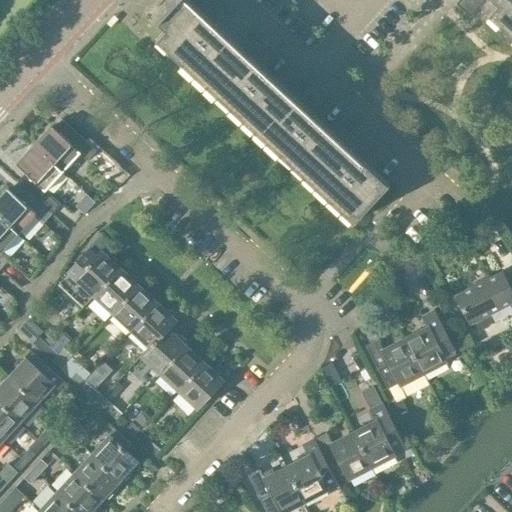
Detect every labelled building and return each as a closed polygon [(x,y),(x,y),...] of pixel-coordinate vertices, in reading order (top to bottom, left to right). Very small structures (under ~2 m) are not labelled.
[(149,10),(139,21),(354,222),(390,183),(193,0),(157,0),(148,10),(149,10)] [(472,18),(481,8),(511,37),(511,0),(460,0),(457,4),(472,18)] [(53,125),(35,145),(62,171),(79,152),(87,160),(96,150),(62,119),(55,126),(53,125)] [(26,172),(18,181),(52,213),(60,203),(45,189),(62,171),(35,145),(17,164),(26,172)] [(9,187),(0,196),(0,215),(18,232),(35,214),(44,222),(52,213),(18,181),(11,188),(9,187)] [(0,267),(1,268),(10,258),(2,250),(18,232),(0,215),(0,267)] [(88,248),(66,272),(74,279),(94,297),(120,269),(100,251),(96,255),(88,248)] [(94,297),(112,314),(139,286),(120,269),(94,297)] [(511,277),(506,281),(502,272),(456,295),(470,324),(474,322),(476,325),(480,328),(484,328),(488,326),(491,322),(491,318),(489,314),(510,304),(511,306),(511,277)] [(112,314),(131,331),(157,303),(139,286),(112,314)] [(131,331),(147,346),(149,347),(167,328),(175,319),(157,303),(131,331)] [(428,327),(406,338),(424,374),(448,361),(444,354),(455,349),(435,311),(423,317),(428,327)] [(139,355),(159,373),(185,345),(167,328),(149,347),(147,346),(139,355)] [(424,374),(406,338),(384,350),(378,339),(367,345),(389,387),(399,382),(401,385),(424,374)] [(43,352),(49,345),(42,339),(36,346),(43,352)] [(58,353),(49,345),(43,352),(52,360),(58,353)] [(159,373),(178,390),(204,362),(185,345),(159,373)] [(9,377),(37,403),(55,383),(60,387),(66,381),(36,354),(30,360),(27,357),(9,377)] [(80,386),(86,380),(76,370),(81,365),(72,357),(61,369),(80,386)] [(332,361),(320,368),(330,387),(342,380),(332,361)] [(204,362),(178,390),(197,408),(223,379),(204,362)] [(9,377),(0,387),(0,404),(19,422),(37,403),(9,377)] [(80,386),(99,403),(104,397),(86,380),(80,386)] [(384,404),(383,404),(373,386),(361,392),(371,411),(372,410),(377,420),(354,432),(372,467),(397,454),(408,449),(384,404)] [(78,394),(54,419),(61,425),(85,400),(78,394)] [(113,406),(104,397),(99,403),(108,411),(113,406)] [(400,397),(389,403),(399,421),(410,415),(400,397)] [(0,404),(0,438),(3,441),(19,422),(0,404)] [(54,419),(37,438),(43,444),(61,425),(54,419)] [(136,436),(142,430),(133,421),(127,428),(136,436)] [(75,422),(63,435),(70,442),(83,429),(75,422)] [(91,453),(120,480),(139,460),(129,452),(135,446),(115,427),(91,453)] [(136,436),(145,445),(156,455),(161,449),(150,439),(151,438),(142,430),(136,436)] [(328,433),(316,440),(335,478),(336,478),(346,473),(350,479),(372,467),(354,432),(333,443),(328,433)] [(63,435),(48,450),(55,457),(70,443),(63,435)] [(29,448),(21,457),(26,462),(43,444),(37,438),(28,448),(29,448)] [(310,455),(287,467),(305,502),(339,484),(336,478),(335,478),(316,440),(305,445),(310,455)] [(91,453),(74,473),(103,499),(120,480),(91,453)] [(8,462),(0,470),(0,471),(9,480),(18,471),(26,462),(21,457),(13,466),(8,462)] [(41,458),(32,468),(39,474),(47,465),(41,458)] [(285,511),(305,502),(287,467),(267,478),(261,468),(249,475),(268,511),(285,511)] [(39,474),(32,468),(23,477),(31,484),(39,474)] [(0,490),(9,480),(0,471),(0,490)] [(74,473),(57,491),(79,511),(91,511),(103,499),(74,473)] [(16,485),(0,501),(0,511),(9,511),(26,494),(16,485)] [(79,511),(57,491),(41,509),(44,511),(79,511)]
